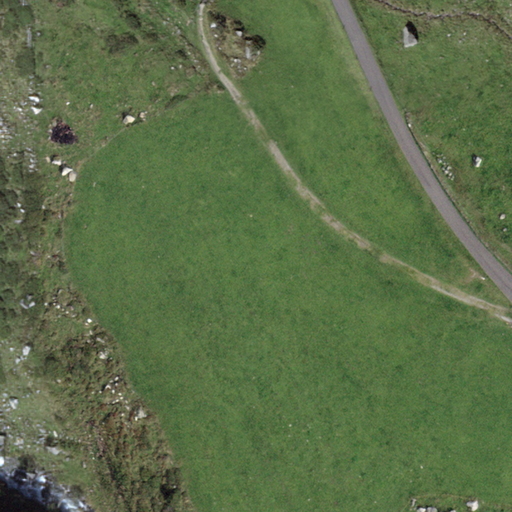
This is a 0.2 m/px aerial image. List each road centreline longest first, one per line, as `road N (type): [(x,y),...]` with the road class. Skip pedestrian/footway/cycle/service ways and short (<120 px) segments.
road 1 (track): [(205,0),(208,44),(305,202),(394,274),(511,315)]
road 2 (tertiary): [(335,0),(413,162),(511,289)]
